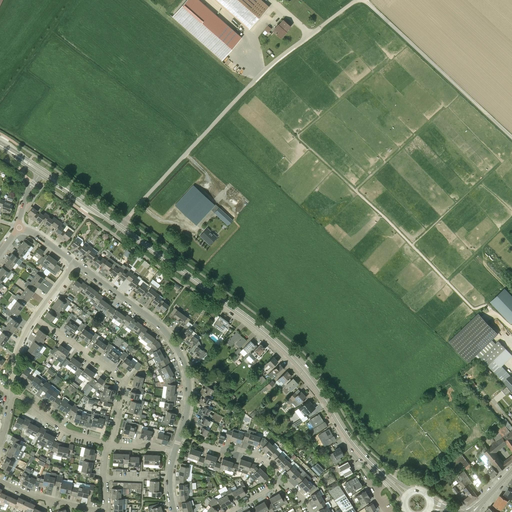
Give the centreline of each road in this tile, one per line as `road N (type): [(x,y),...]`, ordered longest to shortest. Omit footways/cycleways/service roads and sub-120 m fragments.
road 1 (tertiary): [(408,494),(354,444),(286,351),(119,227)]
road 2 (unclassified): [(119,227),(262,71),(357,0)]
road 3 (residential): [(179,436),(188,388),(179,353),(157,324),(74,263)]
road 4 (unclassified): [(365,0),(511,137)]
road 5 (residential): [(109,443),(120,381),(34,317)]
